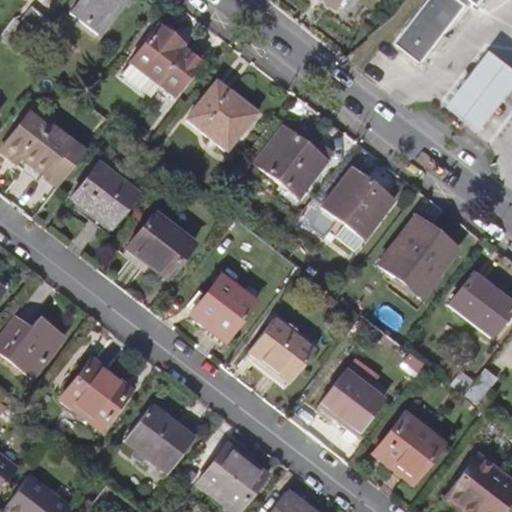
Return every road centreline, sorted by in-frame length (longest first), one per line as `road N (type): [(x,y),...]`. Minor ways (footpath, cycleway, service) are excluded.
road 1 (residential): [(369,511),(0,224)]
road 2 (residential): [(218,0),(511,225)]
